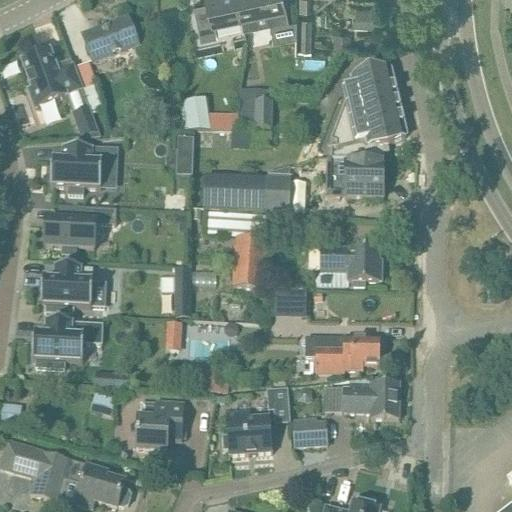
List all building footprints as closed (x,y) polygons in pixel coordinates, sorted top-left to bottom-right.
[(214,21),(240,15),(236,0),(208,0),(209,3),(193,6),(201,41),(217,37),(214,21)] [(236,0),(240,15),(244,30),(258,27),(255,12),(267,9),(270,26),(289,22),(285,6),(286,5),(284,0),(236,0)] [(299,0),(300,11),(310,11),(309,0),(299,0)] [(375,30),(377,10),(355,8),(354,28),(375,30)] [(311,19),(302,19),(301,51),(311,51),(311,19)] [(138,49),(136,43),(129,24),(83,41),(93,66),(138,49)] [(376,34),(364,34),(365,47),(377,46),(376,34)] [(348,54),(349,36),(335,35),(334,53),(348,54)] [(29,93),(36,112),(67,100),(67,99),(82,93),(73,70),(58,75),(50,54),(42,56),(38,53),(31,56),(30,61),(22,64),(33,92),(29,93)] [(331,164),(384,165),(384,156),(389,155),(388,149),(406,140),(390,73),(370,72),(351,82),(353,88),(344,90),(347,105),(330,145),(337,147),(337,150),(331,151),(331,153),(331,164)] [(184,104),(189,134),(238,134),(238,119),(208,118),(205,101),(184,104)] [(271,132),(272,105),(256,105),(256,132),(271,132)] [(84,144),(98,138),(89,112),(78,116),(81,125),(77,126),(84,144)] [(253,149),(253,134),(234,134),(235,150),(253,149)] [(193,142),(178,142),(178,158),(193,158),(193,142)] [(52,164),(52,170),(51,190),(68,191),(68,199),(83,200),(83,192),(101,193),(102,179),(116,179),(118,153),(64,151),(63,164),(52,164)] [(383,202),(384,165),(331,164),(325,164),(325,201),(346,201),(383,202)] [(268,177),(267,183),(204,182),(203,215),(289,218),(289,171),(268,177)] [(46,231),(45,250),(62,251),(62,259),(76,260),(77,252),(94,253),(96,227),(116,229),(117,214),(58,210),(57,224),(55,224),(54,231),(46,231)] [(263,294),(266,244),(236,242),(233,292),(263,294)] [(316,285),(316,290),(366,291),(366,286),(381,287),(381,271),(379,271),(380,253),(320,252),(319,277),(320,277),(316,285)] [(43,283),(42,310),(45,310),(45,317),(73,319),(74,311),(91,312),(91,311),(105,312),(107,286),(92,285),(93,272),(81,272),(81,271),(55,270),(54,283),(51,283),(43,283)] [(193,300),(192,272),(174,272),(175,301),(193,300)] [(275,292),(274,321),(310,322),(310,292),(275,292)] [(34,338),(34,344),(32,364),(36,364),(35,372),(64,374),(65,366),(82,367),(83,349),(102,350),(103,329),(73,327),(73,326),(46,324),(45,338),(34,338)] [(305,342),(305,361),(316,361),(316,379),(345,379),(345,375),(363,375),(363,370),(380,370),(380,342),(360,342),(344,342),(344,353),(325,353),(325,342),(305,342)] [(195,374),(194,395),(228,396),(229,383),(219,383),(219,375),(195,374)] [(129,393),(130,378),(114,377),(113,392),(129,393)] [(272,381),(272,391),(284,391),(285,381),(272,381)] [(399,387),(379,387),(370,387),(370,393),(325,392),(325,418),(370,418),(370,423),(399,424),(399,387)] [(290,427),(287,394),(267,395),(268,416),(274,415),(275,428),(290,427)] [(141,406),(140,422),(138,422),(136,454),(167,456),(167,445),(181,446),(183,409),(141,406)] [(0,426),(20,429),(20,426),(22,409),(1,407),(0,418),(0,426)] [(228,453),(228,460),(272,457),(270,421),(250,422),(249,415),(225,417),(227,441),(224,441),(224,453),(228,453)] [(293,423),(293,430),(295,452),(327,449),(325,427),(318,428),(317,421),(293,423)] [(7,444),(0,469),(0,474),(35,484),(31,499),(57,506),(58,503),(76,508),(83,510),(88,511),(92,511),(95,505),(98,506),(117,511),(117,510),(124,511),(129,509),(132,499),(129,494),(123,492),(125,485),(106,479),(107,475),(88,469),(69,464),(44,457),(44,455),(7,444)]
